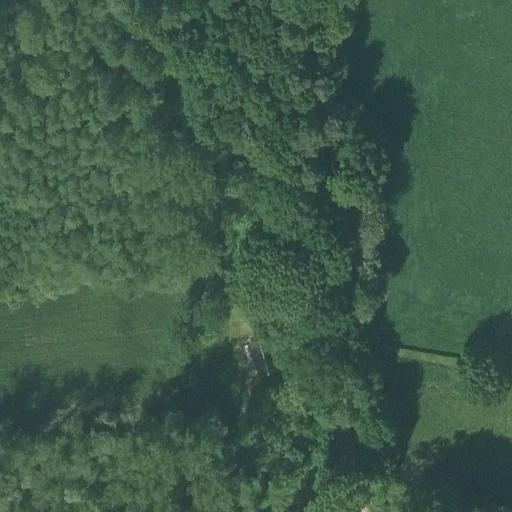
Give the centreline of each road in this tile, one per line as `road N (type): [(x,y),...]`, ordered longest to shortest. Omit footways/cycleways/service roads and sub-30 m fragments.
road 1 (track): [(212,0),(230,90),(365,465),(373,511)]
road 2 (track): [(230,90),(209,186),(212,364)]
